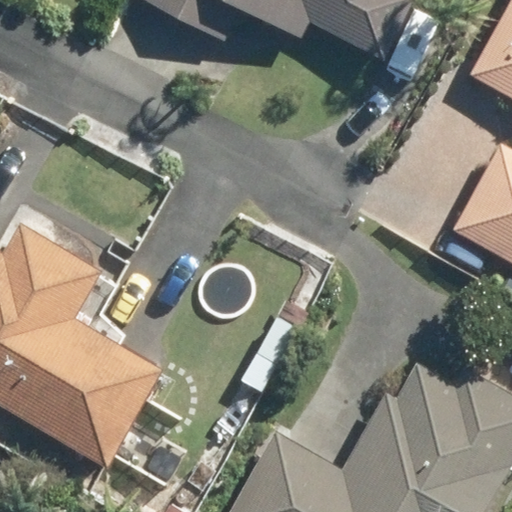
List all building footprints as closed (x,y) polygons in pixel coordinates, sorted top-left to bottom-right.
[(159,0),(236,37),(251,6),(311,35),(320,19),(395,56),(422,0),(159,0)] [(511,18),(483,71),(511,86),(511,147),(466,227),(511,252),(511,18)] [(181,368),(91,317),(118,270),(31,222),(13,254),(0,247),(0,394),(126,465),(181,368)] [(285,431),(237,511),(497,511),(511,486),(511,388),(472,367),(462,384),(426,363),(406,398),(398,393),(354,471),(285,431)] [(189,459),(163,444),(152,465),(178,480),(189,459)]
